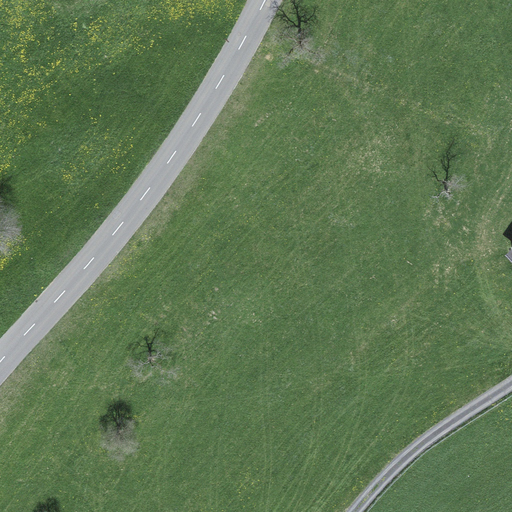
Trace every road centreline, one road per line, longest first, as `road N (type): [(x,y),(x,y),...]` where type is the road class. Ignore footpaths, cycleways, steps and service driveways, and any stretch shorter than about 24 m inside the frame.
road 1 (tertiary): [(0,360),(175,152),(265,0)]
road 2 (track): [(355,511),(446,430),(511,384)]
